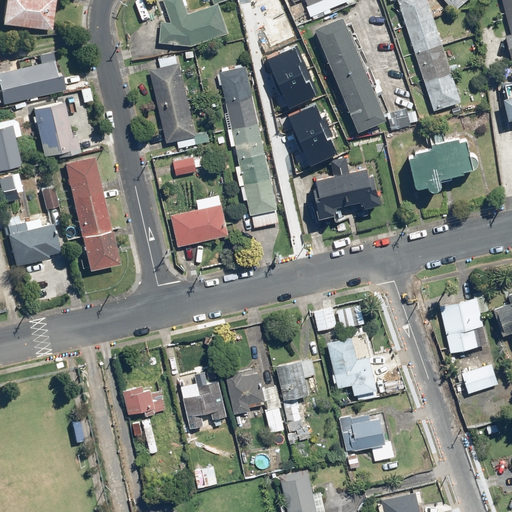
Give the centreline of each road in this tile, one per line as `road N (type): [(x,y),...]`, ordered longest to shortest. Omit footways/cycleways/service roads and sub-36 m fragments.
road 1 (residential): [(98,0),(93,19),(164,309)]
road 2 (residential): [(386,257),(476,511)]
road 3 (residential): [(386,257),(164,309)]
road 4 (unknown): [(88,325),(122,511)]
road 5 (residential): [(164,309),(0,345)]
road 6 (residential): [(511,228),(386,257)]
